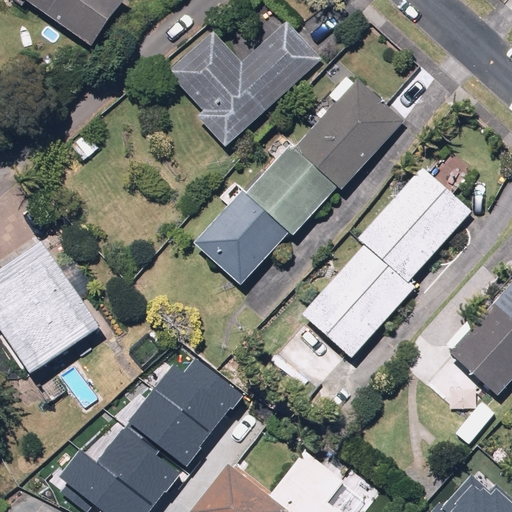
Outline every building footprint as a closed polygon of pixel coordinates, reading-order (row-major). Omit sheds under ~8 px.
[(140,1),(139,0),(24,0),(33,6),(37,1),(106,49),(140,1)] [(223,24),(175,67),(215,111),(210,117),(237,147),(334,58),(282,1),(239,41),(223,24)] [(415,119),(366,75),(304,142),(297,136),(205,237),(252,279),(299,227),(303,231),(347,183),(352,188),(415,119)] [(107,140),(66,177),(131,248),(172,211),(107,140)] [(480,209),(430,166),(368,239),(374,244),(314,312),(362,355),(424,285),(418,279),(480,209)] [(46,228),(17,249),(25,260),(0,277),(0,334),(12,326),(44,370),(113,321),(46,228)] [(511,291),(463,347),(509,390),(511,386),(511,291)] [(344,350),(317,385),(365,423),(392,388),(344,350)] [(134,389),(59,490),(89,511),(153,511),(237,399),(193,366),(182,381),(169,371),(149,399),(134,389)] [(246,461),(236,472),(198,511),(368,511),(385,495),(359,471),(350,481),(315,449),(277,490),(246,461)] [(511,511),(511,496),(495,481),(492,485),(474,470),(446,502),(441,497),(426,511),(511,511)]
